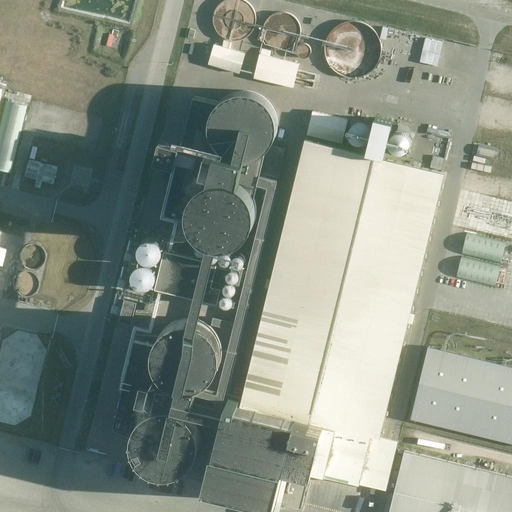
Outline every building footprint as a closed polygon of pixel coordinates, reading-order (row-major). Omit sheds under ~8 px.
[(213,19),(213,20),(213,21),(213,22),(214,23),(214,24),(214,25),(214,26),(215,27),(215,28),(216,29),(216,30),(217,30),(217,31),(218,32),(218,33),(219,33),(219,34),(220,34),(220,35),(221,35),(221,36),(222,36),(223,37),(224,37),(224,38),(225,38),(226,38),(226,39),(227,39),(228,39),(229,40),(230,40),(231,40),(232,40),(233,40),(234,40),(235,40),(236,40),(237,40),(238,40),(239,40),(240,40),(240,39),(241,39),(242,39),(243,38),(244,38),(245,38),(245,37),(246,37),(247,36),(248,35),(249,35),(249,34),(250,34),(250,33),(251,33),(251,32),(252,32),(252,31),(253,30),(253,29),(254,28),(254,27),(255,26),(255,25),(255,24),(255,23),(255,22),(256,21),(256,20),(256,19),(256,18),(256,17),(256,16),(255,16),(255,15),(255,14),(255,13),(255,12),(254,12),(254,11),(254,10),(253,10),(253,9),(253,8),(252,8),(252,7),(251,6),(251,5),(250,5),(250,4),(249,4),(249,3),(248,3),(248,2),(247,2),(246,1),(245,1),(245,0),(244,0),(243,0),(224,0),(225,0),(224,0),(224,1),(223,1),(222,2),(221,2),(221,3),(220,3),(220,4),(219,4),(219,5),(218,5),(218,6),(217,6),(217,7),(216,8),(216,9),(215,10),(215,11),(214,12),(214,13),(214,14),(214,15),(213,15),(213,16),(213,17),(213,18),(213,19)] [(263,31),(263,32),(263,33),(263,34),(263,35),(264,36),(264,37),(264,38),(264,39),(265,39),(265,40),(266,41),(266,42),(267,42),(267,43),(268,44),(269,45),(270,45),(270,46),(271,46),(271,47),(272,47),(273,48),(274,48),(275,49),(276,49),(277,49),(278,49),(279,50),(280,50),(281,50),(282,50),(283,50),(284,50),(285,50),(285,49),(286,49),(287,49),(288,49),(289,48),(290,48),(291,48),(291,47),(292,47),(292,46),(293,46),(294,45),(295,45),(295,44),(296,43),(297,42),(297,41),(298,41),(298,40),(299,39),(299,38),(299,37),(300,37),(300,36),(300,35),(300,34),(300,33),(300,32),(300,31),(300,30),(300,29),(300,28),(300,27),(300,26),(300,25),(299,25),(299,24),(299,23),(298,22),(298,21),(297,21),(297,20),(297,19),(296,19),(295,18),(295,17),(294,17),(293,16),(292,15),(291,15),(290,14),(289,14),(288,13),(287,13),(286,13),(285,13),(284,12),(283,12),(282,12),(281,12),(280,12),(279,12),(278,12),(278,13),(277,13),(276,13),(275,13),(275,14),(274,14),(273,14),(272,15),(271,15),(271,16),(270,16),(270,17),(269,17),(268,18),(268,19),(267,19),(267,20),(266,20),(266,21),(265,22),(265,23),(264,24),(264,25),(264,26),(263,27),(263,28),(263,29),(263,30),(263,31)] [(332,28),(330,53),(334,69),(357,71),(357,75),(375,71),(377,49),(376,44),(372,24),(359,23),(332,28)] [(245,53),(214,44),(208,64),(239,73),(245,53)] [(254,77),(293,87),(299,64),(259,54),(254,77)] [(253,92),(246,91),(239,91),(233,93),(226,96),(223,99),(219,102),(194,96),(166,213),(190,219),(192,223),(194,227),(196,231),(199,235),(203,238),(209,241),(213,243),(218,244),(222,245),(227,244),(232,243),(236,242),(240,240),(244,237),(248,234),(252,229),(254,225),(256,220),(257,216),(257,211),(257,206),(256,202),(255,197),(253,194),(263,153),(266,150),(270,147),(272,143),(275,139),(276,135),(277,130),(278,123),(277,116),(275,112),(273,108),(269,102),(264,97),(260,95),(253,92)] [(306,140),(242,405),(335,427),(323,474),(325,475),(326,475),(326,474),(334,476),(334,477),(338,478),(338,477),(346,479),(346,480),(350,481),(350,480),(358,482),(357,483),(359,483),(371,436),(378,437),(378,436),(444,173),(384,159),(393,122),(375,118),(367,154),(306,140)] [(482,152),(497,156),(499,150),(484,147),(482,152)] [(496,286),(506,243),(467,234),(457,276),(496,286)] [(35,244),(31,244),(27,245),(23,248),(21,251),(19,255),(20,259),(21,263),(24,267),(28,269),(32,270),(36,269),(40,268),(43,265),(45,261),(45,256),(44,252),(42,249),(39,246),(35,244)] [(17,294),(21,296),(25,297),(29,297),(33,295),(36,292),(38,288),(39,283),(38,279),(35,275),(32,273),(28,271),(24,271),(20,273),(16,275),(14,279),(13,283),(13,287),(15,291),(17,294)] [(154,351),(154,353),(154,355),(154,358),(155,360),(155,362),(156,364),(157,366),(158,369),(159,371),(160,372),(162,374),(163,376),(165,378),(166,379),(168,381),(170,382),(172,383),(174,384),(176,385),(178,386),(181,387),(183,387),(185,387),(187,388),(190,388),(192,387),(194,387),(197,387),(199,386),(201,385),(203,384),(205,383),(207,382),(209,381),(211,379),(213,378),(214,376),(216,374),(217,373),(218,371),(220,369),(220,367),(221,364),(222,362),(223,360),(223,358),(223,355),(223,353),(223,351),(223,348),(223,346),(222,344),(221,342),(220,339),(220,337),(218,335),(217,333),(216,332),(214,330),(213,328),(211,327),(209,325),(207,324),(205,323),(203,322),(201,321),(199,320),(197,319),(194,319),(192,319),(190,318),(187,318),(185,319),(183,319),(181,319),(178,320),(176,321),(174,322),(172,323),(170,324),(168,325),(166,327),(165,328),(163,330),(161,332),(160,334),(159,336),(158,338),(157,340),(156,342),(155,344),(155,346),(154,349),(154,351)] [(39,369),(42,364),(44,359),(44,353),(43,347),(40,342),(36,338),(31,335),(25,333),(19,333),(13,335),(8,338),(4,342),(2,347),(0,352),(0,358),(2,363),(5,368),(9,372),(13,375),(19,377),(24,377),(30,376),(35,373),(39,369)] [(137,334),(113,430),(131,438),(132,432),(133,428),(138,406),(148,408),(153,388),(143,386),(148,368),(159,371),(158,369),(157,366),(156,364),(155,362),(155,360),(154,358),(154,355),(154,353),(154,351),(154,349),(155,346),(155,344),(156,342),(157,340),(158,338),(159,336),(137,334)] [(411,418),(511,442),(511,366),(428,346),(411,418)] [(31,393),(28,388),(24,384),(19,381),(14,380),(8,380),(2,381),(0,382),(0,420),(3,422),(9,423),(14,423),(20,422),(24,419),(28,415),(31,410),(33,404),(33,399),(31,393)] [(178,386),(174,404),(176,404),(178,405),(180,406),(182,407),(184,407),(186,409),(187,410),(189,411),(191,412),(223,420),(230,422),(235,403),(236,396),(228,394),(197,387),(194,387),(192,387),(190,388),(187,388),(185,387),(183,387),(181,387),(178,386)] [(133,437),(133,439),(133,441),(134,443),(134,446),(135,448),(136,450),(136,452),(137,454),(139,456),(140,458),(141,460),(143,461),(145,463),(146,464),(148,466),(150,467),(152,468),(154,469),(156,470),(159,471),(161,471),(163,471),(165,472),(168,472),(170,472),(172,471),(175,471),(177,470),(179,470),(181,469),(183,468),(185,467),(187,466),(189,464),(191,463),(192,461),(194,459),(195,458),(196,456),(198,454),(199,452),(199,449),(200,447),(201,445),(201,443),(201,441),(202,438),(202,436),(201,434),(201,432),(201,430),(200,427),(199,425),(199,423),(198,421),(196,419),(195,417),(194,416),(192,414),(191,412),(189,411),(187,410),(186,409),(184,407),(182,407),(180,406),(178,405),(176,404),(174,404),(172,404),(169,403),(167,403),(165,403),(163,404),(160,404),(158,405),(156,405),(154,406),(152,407),(150,408),(148,409),(146,411),(144,412),(143,414),(141,416),(140,417),(138,419),(137,421),(136,423),(135,425),(135,428),(134,430),(134,432),(133,434),(133,437)] [(223,420),(216,451),(294,470),(295,467),(309,471),(311,471),(312,471),(315,472),(315,471),(323,473),(322,474),(323,474),(335,427),(242,405),(235,403),(230,422),(223,420)] [(389,511),(511,511),(511,476),(404,450),(389,511)] [(206,483),(205,486),(275,503),(276,503),(276,502),(277,502),(282,503),(286,504),(294,470),(216,451),(215,451),(213,451),(206,483)] [(294,470),(286,504),(301,508),(302,505),(307,485),(306,485),(309,471),(295,467),(294,470)]
